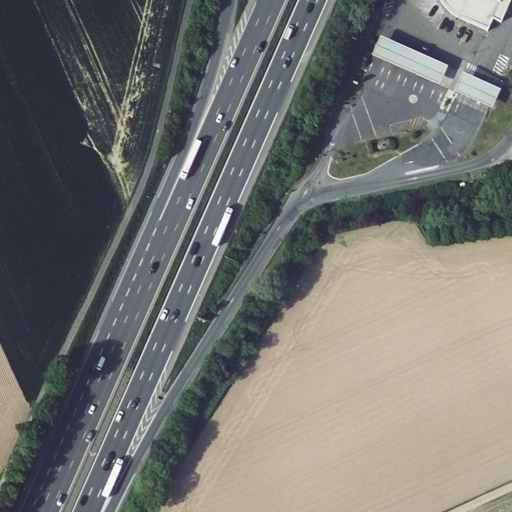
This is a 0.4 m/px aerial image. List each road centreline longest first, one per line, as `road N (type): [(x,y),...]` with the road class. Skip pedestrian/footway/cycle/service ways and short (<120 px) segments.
road 1 (motorway): [(87,511),(312,0)]
road 2 (track): [(0,487),(144,179),(189,0)]
road 3 (motorway): [(272,0),(122,337)]
road 4 (motorway): [(230,0),(122,337)]
road 5 (motorway): [(109,511),(179,384),(290,212)]
road 6 (motorway): [(122,337),(45,511)]
